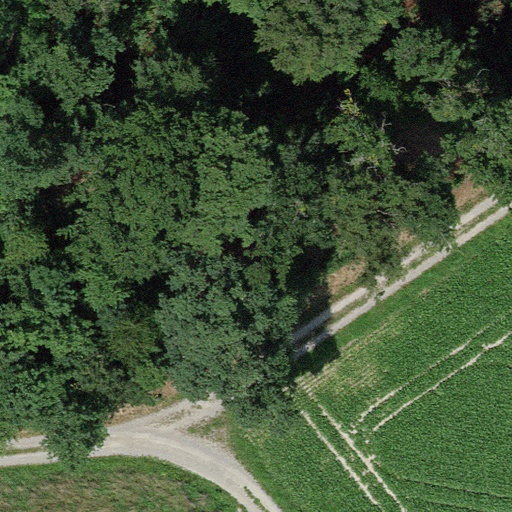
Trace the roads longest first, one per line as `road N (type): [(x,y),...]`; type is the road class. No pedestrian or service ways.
road 1 (track): [(511,180),(389,289),(143,437)]
road 2 (track): [(262,511),(237,479),(143,437),(0,441)]
